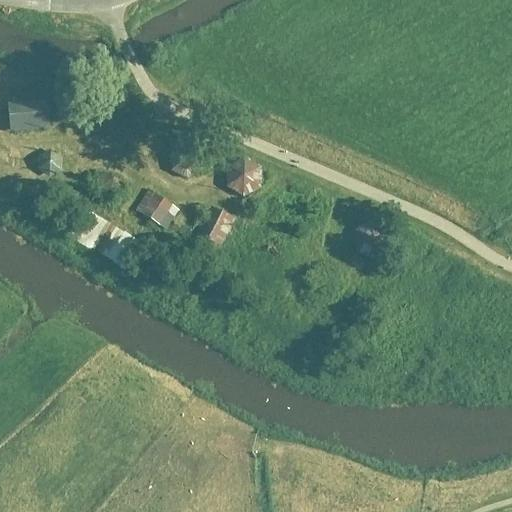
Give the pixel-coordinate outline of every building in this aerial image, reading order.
[(192,187),(191,162),(170,162),(171,187),(192,187)] [(232,205),(257,203),(254,172),(229,174),(232,205)] [(103,174),(92,194),(113,206),(125,187),(103,174)] [(149,199),(135,218),(163,240),(177,221),(149,199)] [(68,243),(123,280),(141,254),(86,217),(68,243)] [(195,250),(221,258),(230,225),(204,217),(195,250)] [(236,260),(244,235),(235,232),(227,257),(236,260)] [(354,234),(355,258),(378,257),(377,233),(354,234)]
